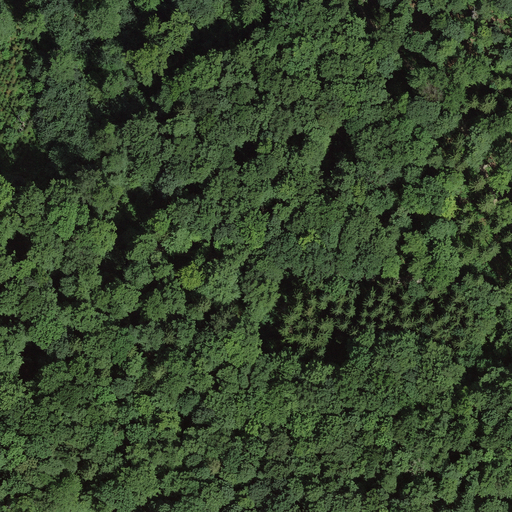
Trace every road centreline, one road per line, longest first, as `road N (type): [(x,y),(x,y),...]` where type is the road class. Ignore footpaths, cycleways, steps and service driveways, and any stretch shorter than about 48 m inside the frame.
road 1 (track): [(511,291),(161,249),(0,191)]
road 2 (track): [(0,0),(55,60),(131,81),(199,80),(267,52),(385,43)]
